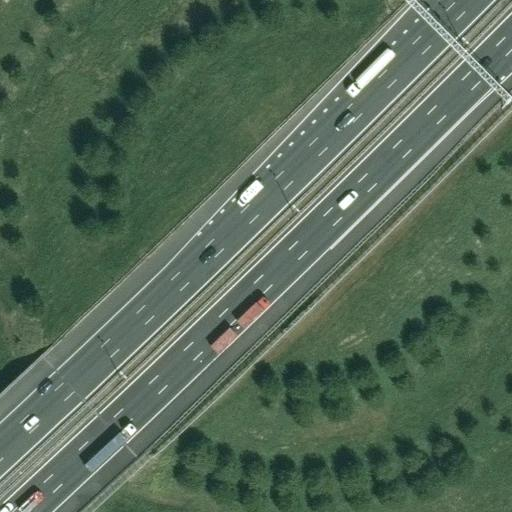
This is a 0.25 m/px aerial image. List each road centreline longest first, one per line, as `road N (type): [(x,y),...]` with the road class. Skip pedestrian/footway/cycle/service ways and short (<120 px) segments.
road 1 (motorway): [(24,511),(511,38)]
road 2 (motorway): [(457,0),(0,452)]
